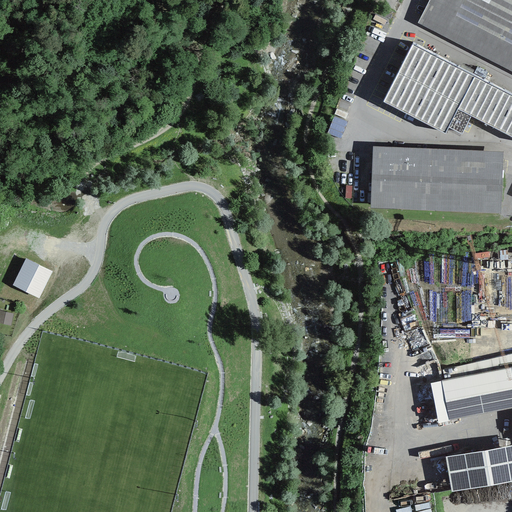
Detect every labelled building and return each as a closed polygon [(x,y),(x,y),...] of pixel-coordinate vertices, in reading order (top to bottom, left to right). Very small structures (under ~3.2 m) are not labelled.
[(511,0),(429,0),(418,21),(511,69),(511,0)] [(511,92),(412,41),(381,101),(445,134),(448,129),(461,136),(470,118),(511,139),(511,92)] [(343,140),(348,122),(334,118),(329,137),(343,140)] [(434,211),(436,150),(373,147),(371,208),(434,211)] [(436,150),(434,211),(501,214),(503,153),(436,150)] [(52,269),(26,255),(12,283),(38,297),(52,269)] [(14,312),(0,308),(0,321),(11,324),(14,312)] [(511,353),(442,370),(445,380),(511,367),(511,353)] [(511,367),(445,380),(441,381),(449,421),(511,407),(511,445),(445,457),(451,492),(511,482),(511,367)] [(449,421),(441,381),(430,383),(438,423),(449,421)]
